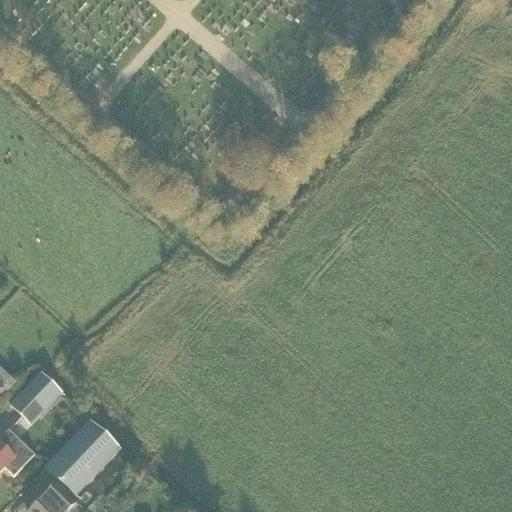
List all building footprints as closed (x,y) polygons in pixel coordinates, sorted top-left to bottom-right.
[(41,416),(62,395),(41,375),(10,408),(22,419),(33,408),(41,416)] [(45,470),(76,498),(120,451),(90,423),(45,470)] [(0,441),(0,474),(3,471),(13,479),(34,457),(8,433),(4,437),(0,441)] [(124,454),(117,462),(127,472),(135,463),(124,454)] [(84,511),(94,502),(86,494),(76,505),(56,486),(30,511),(84,511)] [(103,511),(95,503),(86,511),(103,511)]
